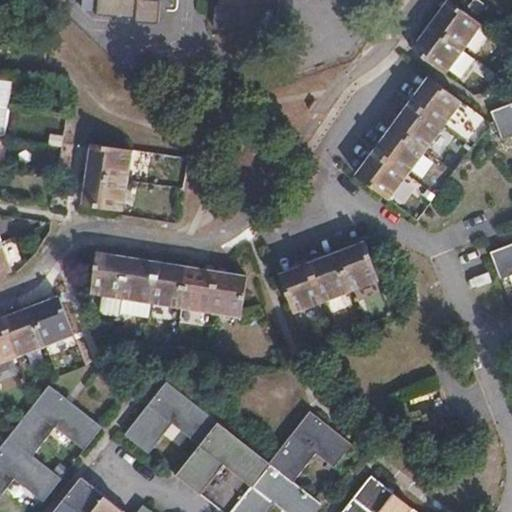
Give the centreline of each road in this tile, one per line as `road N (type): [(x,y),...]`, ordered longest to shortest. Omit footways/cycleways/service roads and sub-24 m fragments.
road 1 (residential): [(254,203),(223,239),(182,246),(90,232),(66,239),(21,290),(0,299)]
road 2 (residential): [(356,214),(325,156),(358,105),(415,61)]
road 3 (residential): [(356,214),(291,243),(277,237),(254,203)]
